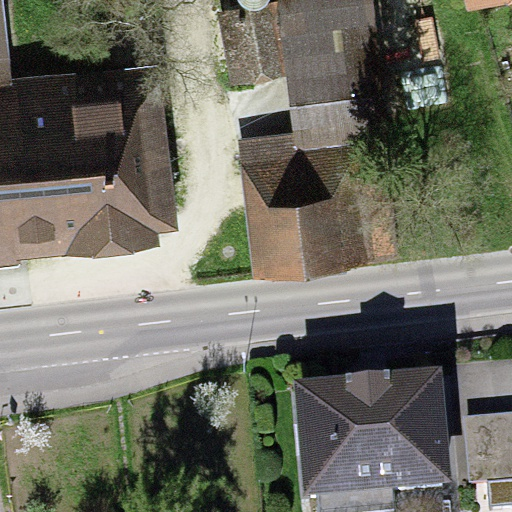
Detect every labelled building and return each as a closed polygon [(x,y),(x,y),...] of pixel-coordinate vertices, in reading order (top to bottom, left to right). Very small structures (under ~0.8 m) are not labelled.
[(3,0),(0,0),(0,261),(23,259),(22,252),(161,238),(159,225),(178,223),(161,57),(11,72),(3,0)] [(291,72),(305,71),(309,122),(383,116),(373,0),(285,0),(285,1),(291,72)] [(227,5),(233,77),(291,72),(285,1),(227,5)] [(257,273),(372,260),(356,122),(241,136),(257,273)] [(452,495),(442,378),(293,391),(303,507),(318,506),(318,511),(395,511),(394,500),(452,495)] [(511,414),(464,419),(469,485),(487,484),(489,510),(511,507),(511,414)]
